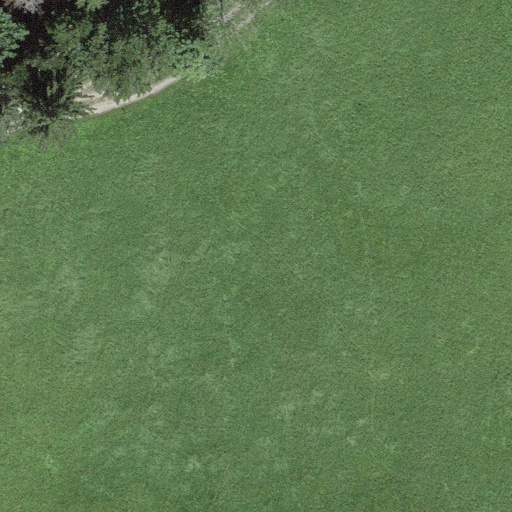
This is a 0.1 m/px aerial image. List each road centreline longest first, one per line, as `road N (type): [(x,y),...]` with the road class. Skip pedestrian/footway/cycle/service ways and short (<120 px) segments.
road 1 (track): [(258,0),(171,76),(0,130)]
road 2 (track): [(163,0),(44,115)]
